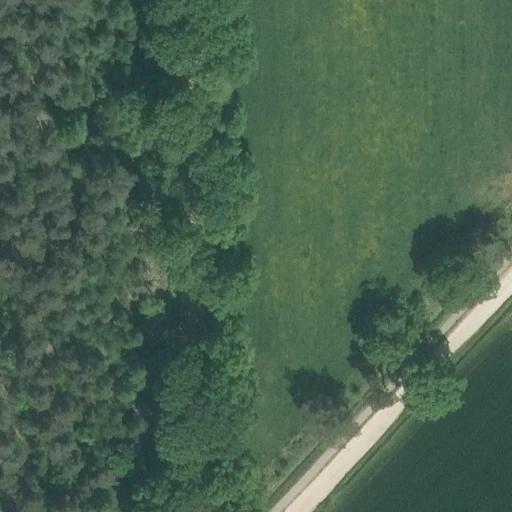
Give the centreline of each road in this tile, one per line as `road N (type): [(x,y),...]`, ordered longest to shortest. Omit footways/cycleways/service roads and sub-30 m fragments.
road 1 (track): [(190,0),(200,511)]
road 2 (track): [(294,511),(511,279)]
